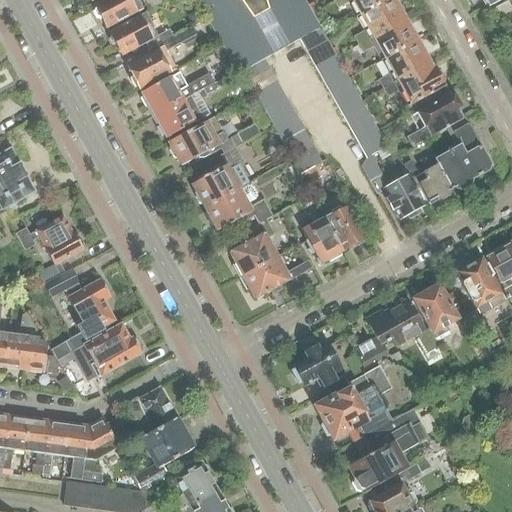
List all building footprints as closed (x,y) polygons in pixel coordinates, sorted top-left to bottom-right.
[(143,10),(137,0),(105,0),(94,6),(95,9),(93,13),(96,19),(101,19),(103,22),(109,18),(113,25),(106,29),(107,29),(135,14),(143,10)] [(147,12),(162,4),(159,0),(144,0),(141,2),(147,12)] [(266,0),(270,12),(253,21),(238,0),(195,0),(237,76),(243,72),(264,60),(298,41),(320,29),(303,0),(266,0)] [(337,0),(333,3),(337,10),(348,4),(356,19),(388,0),(337,0)] [(388,0),(356,19),(364,32),(353,38),(358,46),(402,21),(398,14),(400,13),(399,11),(400,8),(396,0),(394,0),(388,0)] [(488,8),(496,3),(502,0),(483,0),(482,1),(482,2),(484,1),(487,7),(486,8),(486,9),(488,8)] [(490,12),(495,20),(511,11),(507,2),(490,12)] [(198,10),(186,16),(192,28),(204,21),(198,10)] [(159,46),(173,38),(169,30),(157,37),(153,30),(154,29),(146,14),(109,33),(111,37),(110,40),(112,45),(116,46),(121,57),(146,44),(149,51),(159,46)] [(402,21),(358,46),(362,54),(373,48),(380,62),(416,41),(415,40),(416,37),(412,29),(409,28),(408,27),(406,28),(402,21)] [(196,36),(192,28),(173,38),(159,46),(149,51),(151,54),(127,67),(133,78),(130,80),(135,88),(138,87),(139,90),(175,71),(165,53),(179,45),(184,46),(195,40),(196,36)] [(326,41),(320,29),(298,41),(305,53),(326,41)] [(326,41),(305,53),(310,61),(331,49),(326,41)] [(377,81),(382,90),(427,64),(423,58),(425,57),(424,54),(425,52),(420,44),(418,43),(416,41),(380,62),(388,75),(377,81)] [(221,47),(213,51),(218,60),(226,56),(221,47)] [(331,49),(310,61),(314,69),(336,57),(331,49)] [(336,57),(314,69),(319,77),(340,65),(336,57)] [(243,72),(247,80),(268,68),(264,60),(243,72)] [(406,108),(436,92),(445,87),(443,84),(444,81),(439,73),(436,72),(435,69),(431,71),(427,64),(382,90),(387,98),(397,92),(406,108)] [(340,65),(319,77),(324,85),(345,74),(340,65)] [(273,76),(268,68),(247,80),(252,88),(273,76)] [(151,118),(210,86),(213,84),(214,84),(209,75),(187,87),(179,74),(171,78),(141,94),(143,97),(140,99),(141,102),(143,105),(146,108),(148,106),(154,116),(151,118)] [(345,74),(324,85),(328,93),(349,82),(345,74)] [(273,76),(252,88),(256,96),(277,84),(273,76)] [(349,82),(328,93),(333,102),(354,90),(349,82)] [(207,98),(206,96),(216,90),(213,84),(210,86),(183,101),(151,118),(151,119),(154,117),(160,127),(157,128),(162,137),(165,136),(167,139),(176,135),(196,123),(203,120),(195,105),(207,98)] [(256,96),(260,104),(281,92),(277,84),(256,96)] [(354,90),(333,102),(337,110),(359,98),(354,90)] [(260,104),(265,112),(286,100),(281,92),(260,104)] [(410,136),(416,146),(464,119),(463,118),(461,120),(456,112),(458,111),(456,108),(458,108),(459,104),(456,99),(452,98),(451,98),(449,95),(441,100),(409,117),(418,132),(410,136)] [(359,98),(337,110),(342,118),(363,106),(359,98)] [(265,112),(269,119),(290,108),(286,100),(265,112)] [(363,106),(342,118),(347,126),(368,115),(363,106)] [(269,119),(274,127),(295,116),(290,108),(269,119)] [(368,115),(347,126),(351,135),(372,123),(368,115)] [(295,116),(274,127),(278,135),(299,124),(295,116)] [(226,141),(214,118),(177,138),(168,143),(169,144),(170,147),(168,148),(169,151),(172,157),(175,159),(177,158),(181,167),(194,160),(194,161),(198,158),(198,159),(203,159),(204,160),(205,159),(204,159),(221,150),(223,155),(235,148),(230,139),(226,141)] [(486,158),(476,140),(464,119),(416,146),(416,147),(445,131),(455,149),(435,160),(452,190),(455,188),(460,189),(469,184),(469,181),(482,175),(481,174),(487,171),(488,166),(484,159),(486,158)] [(372,123),(351,135),(356,143),(377,131),(372,123)] [(278,135),(282,143),(304,131),(299,124),(278,135)] [(254,126),(230,139),(235,148),(259,135),(254,126)] [(282,143),(287,151),(308,139),(304,131),(282,143)] [(377,131),(356,143),(360,151),(382,139),(377,131)] [(287,151),(291,159),(312,147),(308,139),(287,151)] [(365,160),(371,156),(387,148),(382,139),(360,151),(365,160)] [(312,147),(291,159),(295,167),(317,155),(312,147)] [(205,208),(239,189),(249,184),(239,165),(243,162),(235,148),(223,155),(220,157),(223,163),(210,170),(209,169),(208,170),(209,171),(205,173),(204,172),(203,172),(204,174),(205,176),(202,178),(202,179),(192,185),(196,193),(194,194),(195,198),(198,204),(201,206),(203,205),(205,208)] [(0,211),(1,211),(2,214),(16,207),(14,204),(34,193),(34,192),(33,190),(26,178),(26,177),(25,175),(24,175),(20,168),(21,168),(21,167),(20,165),(19,165),(12,152),(11,150),(10,150),(0,155),(0,211)] [(322,163),(317,155),(295,167),(300,175),(302,174),(315,167),(322,163)] [(371,156),(365,160),(361,168),(364,174),(377,167),(371,156)] [(405,170),(411,181),(422,175),(425,181),(418,185),(423,195),(428,203),(437,199),(440,200),(447,196),(448,192),(452,190),(435,160),(433,161),(436,166),(425,172),(422,166),(415,170),(412,165),(405,170)] [(315,167),(302,174),(309,185),(321,178),(315,167)] [(364,174),(376,196),(383,192),(388,199),(385,201),(391,212),(394,211),(399,220),(407,216),(409,219),(418,214),(416,210),(424,206),(411,182),(411,181),(405,170),(404,170),(408,176),(388,187),(377,167),(364,174)] [(258,226),(266,221),(272,218),(263,202),(250,209),(248,205),(255,201),(257,198),(257,195),(253,188),(250,186),(247,186),(240,190),(239,189),(205,208),(207,212),(205,214),(205,217),(209,223),(211,225),(213,224),(218,232),(232,225),(234,228),(253,218),(258,226)] [(330,215),(324,218),(339,247),(341,246),(344,251),(352,246),(354,248),(363,243),(362,240),(365,239),(347,207),(331,216),(330,215)] [(290,208),(281,213),(284,219),(293,214),(290,208)] [(62,217),(35,232),(53,266),(36,275),(42,286),(44,286),(56,280),(64,275),(59,264),(82,251),(81,248),(82,244),(79,238),(74,237),(73,234),(72,235),(62,217)] [(339,247),(324,218),(300,231),(314,256),(319,265),(327,260),(329,263),(340,256),(339,253),(342,251),(339,247)] [(258,226),(236,237),(242,247),(230,253),(236,264),(234,265),(234,269),(237,275),(240,277),(240,278),(278,257),(268,239),(274,236),(266,221),(258,226)] [(511,284),(510,281),(511,279),(511,252),(508,246),(505,248),(504,247),(492,253),(493,255),(488,258),(487,256),(485,257),(487,261),(503,290),(500,292),(502,296),(509,309),(511,306),(511,284)] [(278,257),(240,278),(241,279),(241,282),(245,288),(247,290),(249,289),(255,300),(266,294),(267,295),(270,293),(271,295),(271,296),(281,291),(278,287),(289,281),(289,282),(299,276),(300,276),(300,275),(304,273),(304,274),(305,273),(312,269),(308,262),(286,273),(278,257)] [(500,292),(487,270),(482,261),(456,275),(476,311),(468,315),(476,331),(490,356),(506,347),(494,326),(511,316),(511,314),(509,309),(502,296),(500,292)] [(63,292),(78,284),(71,271),(64,275),(56,280),(44,286),(51,299),(63,292)] [(78,284),(63,292),(82,324),(76,328),(79,334),(50,351),(57,362),(61,359),(82,346),(85,344),(84,343),(105,332),(103,328),(106,327),(114,322),(103,302),(109,299),(106,295),(109,294),(103,284),(101,285),(99,281),(82,291),(78,284)] [(447,328),(453,324),(461,339),(476,331),(468,315),(467,314),(464,316),(451,294),(450,295),(452,297),(447,300),(438,286),(439,286),(439,285),(426,292),(425,289),(412,296),(414,299),(411,300),(412,301),(428,329),(436,344),(451,335),(447,328)] [(376,338),(353,351),(356,357),(364,371),(388,358),(381,347),(391,341),(396,349),(417,338),(426,354),(438,347),(436,344),(428,329),(423,332),(410,308),(408,309),(405,304),(403,305),(401,301),(399,302),(401,304),(396,306),(395,304),(394,305),(396,309),(382,317),(380,313),(367,321),(376,338)] [(7,335),(2,368),(22,371),(27,337),(26,337),(29,319),(25,314),(22,316),(19,336),(7,335)] [(150,325),(144,315),(138,319),(144,329),(150,325)] [(27,337),(22,371),(43,374),(44,364),(45,357),(47,345),(43,339),(36,338),(37,331),(29,319),(26,337),(27,337)] [(82,346),(61,359),(65,365),(78,357),(84,367),(88,364),(96,378),(100,378),(102,381),(111,375),(110,372),(140,355),(139,352),(140,349),(137,343),(133,342),(131,339),(129,341),(121,325),(112,330),(85,344),(82,346)] [(343,376),(332,356),(327,347),(319,352),(316,348),(305,354),(307,359),(293,367),(295,371),(291,373),(298,384),(301,383),(304,387),(308,384),(309,386),(314,383),(314,381),(318,379),(323,387),(320,389),(320,390),(337,381),(336,380),(343,376)] [(398,353),(388,359),(391,366),(401,360),(398,353)] [(44,364),(43,374),(56,375),(58,365),(53,358),(45,357),(44,364)] [(350,379),(364,371),(356,357),(342,365),(350,379)] [(324,403),(315,408),(317,411),(322,420),(324,423),(321,427),(327,437),(331,437),(333,440),(342,435),(347,432),(353,444),(362,439),(356,428),(386,411),(388,406),(382,395),(390,390),(378,368),(369,373),(347,386),(349,389),(324,403)] [(65,378),(59,382),(65,392),(71,388),(65,378)] [(146,437),(177,420),(159,388),(138,400),(137,398),(124,405),(133,421),(132,422),(137,433),(142,430),(146,437)] [(455,388),(446,393),(449,400),(458,395),(455,388)] [(365,458),(348,467),(353,477),(354,477),(355,480),(353,481),(352,484),(356,491),(360,492),(362,491),(363,494),(379,485),(409,469),(401,455),(428,440),(412,411),(362,439),(353,444),(357,442),(362,451),(358,453),(358,454),(361,452),(365,458)] [(0,469),(2,470),(8,418),(1,417),(0,415),(0,469)] [(12,452),(24,454),(28,421),(25,420),(23,418),(18,418),(15,419),(8,418),(2,470),(10,471),(10,464),(12,452)] [(110,434),(118,449),(131,442),(123,427),(118,419),(106,425),(110,434)] [(28,421),(24,454),(36,455),(34,466),(42,467),(48,423),(41,422),(39,420),(34,420),(31,421),(28,421)] [(181,429),(177,420),(146,437),(139,441),(153,466),(132,477),(139,489),(146,485),(149,492),(170,480),(166,474),(162,467),(193,450),(185,435),(183,437),(179,430),(181,429)] [(83,461),(81,481),(101,483),(100,471),(97,461),(118,449),(110,434),(106,425),(103,421),(102,422),(99,421),(94,423),(93,426),(88,429),(87,428),(83,461)] [(48,423),(41,476),(49,477),(50,469),(52,457),(64,459),(68,426),(65,426),(63,423),(57,423),(55,424),(48,423)] [(68,426),(64,459),(73,460),(70,479),(81,481),(83,461),(87,428),(81,428),(79,426),(74,425),(71,426),(68,426)] [(424,461),(416,466),(420,474),(429,469),(424,461)] [(192,468),(173,478),(182,494),(168,507),(171,511),(184,511),(218,493),(208,476),(209,473),(206,467),(203,467),(201,463),(192,468)] [(31,474),(41,476),(42,467),(34,466),(32,465),(31,474)] [(375,499),(368,503),(372,511),(405,511),(415,507),(414,506),(416,502),(412,496),(408,494),(402,484),(401,484),(399,481),(404,479),(406,482),(420,474),(416,466),(409,469),(379,485),(379,486),(380,489),(379,490),(379,489),(372,493),(369,495),(369,496),(373,494),(375,499)] [(74,508),(76,508),(79,485),(66,483),(63,507),(65,507),(65,506),(74,507),(74,508)] [(86,510),(88,510),(91,486),(79,485),(76,508),(77,508),(86,509),(86,510)] [(103,488),(91,486),(88,510),(89,510),(89,509),(98,510),(98,511),(100,511),(103,488)] [(110,511),(112,511),(115,489),(103,488),(100,511),(101,511),(110,511)] [(124,511),(127,491),(115,489),(112,511),(124,511)] [(135,511),(138,492),(127,491),(124,511),(135,511)] [(138,492),(135,511),(141,511),(156,505),(150,494),(138,492)] [(231,511),(227,510),(218,493),(184,511),(231,511)]
